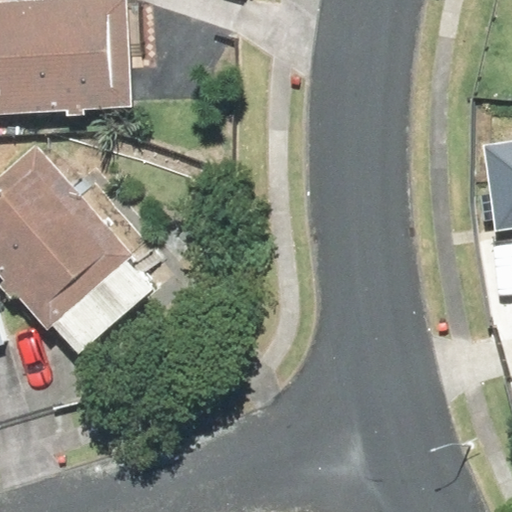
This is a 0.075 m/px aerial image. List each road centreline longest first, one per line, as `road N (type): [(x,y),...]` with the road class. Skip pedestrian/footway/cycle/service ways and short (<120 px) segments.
road 1 (residential): [(384,0),(367,158),(378,285),(404,432)]
road 2 (residential): [(113,511),(404,432)]
